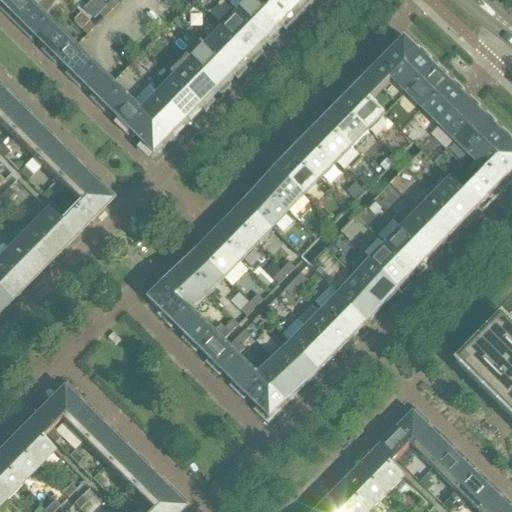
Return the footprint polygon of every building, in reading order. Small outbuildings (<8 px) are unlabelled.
[(55,66),(59,62),(63,67),(69,72),(65,76),(79,89),(79,90),(83,86),(93,96),(90,100),(104,113),(107,110),(111,114),(117,120),(114,123),(128,137),(131,134),(136,138),(141,144),(138,147),(152,161),(202,110),(206,113),(216,103),(212,100),(218,94),(222,97),(232,87),(228,83),(234,77),(238,81),(248,70),(244,67),(250,61),(254,65),(264,54),(260,51),(266,45),(270,48),(280,38),(277,35),(282,29),(286,32),(317,0),(0,0),(0,11),(31,42),(35,39),(45,49),(41,52),(55,66)] [(402,37),(353,87),(371,104),(372,103),(392,83),(390,81),(418,53),(402,37)] [(421,56),(418,53),(390,81),(392,83),(404,95),(432,67),(431,66),(434,63),(423,53),(421,56)] [(437,72),(432,67),(404,95),(418,109),(449,78),(440,69),(437,72)] [(418,109),(439,129),(467,101),(464,98),(466,96),(456,85),(454,88),(448,82),(450,80),(449,78),(418,109)] [(0,101),(5,96),(8,93),(0,84),(0,101)] [(346,94),(337,103),(369,134),(386,117),(372,103),(371,104),(353,87),(352,88),(355,91),(350,97),(346,94)] [(0,128),(10,138),(28,119),(32,116),(18,102),(14,106),(5,96),(0,101),(0,128)] [(439,129),(459,149),(490,119),(488,117),(486,120),(480,114),(482,112),(472,101),(470,104),(467,101),(439,129)] [(330,110),(321,119),(353,151),(369,134),(337,103),(336,104),(339,108),(334,113),(330,110)] [(33,161),(52,142),(55,139),(41,125),(38,129),(28,119),(10,138),(33,161)] [(314,126),(305,135),(337,167),(353,151),(321,119),(320,120),(323,124),(318,130),(314,126)] [(459,149),(473,163),(495,141),(501,135),(496,130),(498,128),(490,119),(459,149)] [(473,163),(486,175),(488,177),(511,152),(511,140),(504,133),(502,136),(501,135),(495,141),(473,163)] [(298,143),(289,152),(321,183),(337,167),(305,135),(304,137),(307,140),(302,146),(298,143)] [(57,184),(75,165),(78,162),(64,148),(61,152),(52,142),(33,161),(57,184)] [(9,154),(0,145),(0,156),(3,159),(9,154)] [(282,159),(273,168),(305,199),(321,183),(289,152),(288,153),(291,156),(285,162),(282,159)] [(486,175),(466,196),(465,197),(482,214),(511,184),(511,152),(488,177),(486,175)] [(80,205),(101,184),(88,171),(84,175),(75,165),(57,184),(78,205),(79,204),(80,205)] [(24,168),(18,174),(27,183),(32,177),(24,168)] [(275,173),(260,188),(289,216),(305,199),(273,168),(272,169),(275,173)] [(452,182),(434,199),(466,230),(476,221),(472,218),(478,212),(481,215),(482,214),(465,197),(466,196),(452,182)] [(63,220),(79,235),(115,198),(101,184),(80,205),(79,204),(78,205),(63,220)] [(260,188),(244,204),(273,232),(289,216),(260,188)] [(8,190),(0,198),(5,204),(14,196),(8,190)] [(47,191),(41,197),(50,205),(56,200),(47,191)] [(434,199),(419,215),(450,247),(460,237),(456,234),(462,228),(465,232),(466,230),(434,199)] [(244,204),(228,220),(257,248),(273,232),(244,204)] [(30,228),(58,256),(79,235),(63,220),(60,223),(47,211),(30,228)] [(419,215),(402,232),(434,263),(444,254),(440,250),(446,244),(449,248),(450,247),(419,215)] [(228,220),(212,236),(241,264),(257,248),(228,220)] [(13,244),(42,272),(58,256),(30,228),(13,244)] [(402,232),(386,248),(418,279),(428,270),(424,266),(430,261),(433,264),(434,263),(402,232)] [(212,236),(196,252),(225,281),(241,264),(212,236)] [(0,257),(0,262),(26,288),(42,272),(13,244),(0,257)] [(386,248),(370,264),(402,295),(412,286),(408,283),(414,277),(417,280),(418,279),(386,248)] [(196,252),(180,269),(209,297),(225,281),(196,252)] [(0,294),(10,304),(26,288),(0,262),(0,294)] [(289,264),(281,272),(287,278),(295,269),(289,264)] [(370,264),(354,280),(383,308),(398,293),(401,296),(402,295),(370,264)] [(180,269),(164,285),(189,310),(193,313),(209,297),(180,269)] [(287,278),(281,272),(273,280),(279,286),(287,278)] [(301,275),(293,283),(298,289),(306,280),(301,275)] [(354,280),(338,296),(367,325),(383,308),(354,280)] [(298,289),(293,283),(284,292),(290,297),(298,289)] [(157,316),(170,329),(189,310),(164,285),(148,301),(160,313),(157,316)] [(0,314),(10,304),(0,294),(0,314)] [(257,296),(249,304),(255,310),(263,302),(257,296)] [(338,296),(322,313),(351,341),(367,325),(338,296)] [(255,310),(249,304),(241,313),(247,318),(255,310)] [(269,307),(261,316),(266,321),(275,313),(269,307)] [(181,340),(194,353),(214,333),(193,313),(189,310),(170,329),(171,330),(175,327),(185,337),(181,340)] [(322,313),(306,329),(335,357),(351,341),(322,313)] [(511,314),(506,321),(460,367),(502,408),(503,407),(511,416),(511,314)] [(266,321),(261,316),(252,324),(258,330),(266,321)] [(225,329),(230,335),(239,326),(233,321),(225,329)] [(306,329),(290,345),(319,373),(335,357),(306,329)] [(244,332),(236,340),(242,346),(250,338),(244,332)] [(205,364),(218,377),(238,357),(214,333),(194,353),(195,354),(199,351),(209,361),(205,364)] [(290,345),(274,361),(303,390),(319,373),(290,345)] [(230,388),(243,401),(262,381),(258,378),(238,357),(218,377),(220,378),(223,375),(233,384),(230,388)] [(258,378),(262,381),(287,406),(303,390),(274,361),(258,378)] [(262,381),(243,401),(244,402),(247,398),(257,408),(254,412),(268,425),(287,406),(262,381)] [(66,385),(26,425),(42,441),(46,437),(54,445),(60,439),(51,431),(60,422),(59,421),(80,399),(66,385)] [(81,400),(80,399),(59,421),(60,422),(82,444),(104,422),(91,410),(88,413),(78,404),(81,400)] [(397,462),(402,457),(411,448),(410,447),(431,425),(417,411),(377,451),(393,466),(397,462)] [(82,444),(105,467),(127,445),(114,433),(111,436),(101,427),(105,423),(104,422),(82,444)] [(26,425),(9,442),(37,471),(54,453),(42,441),(26,425)] [(433,470),(455,448),(442,436),(439,439),(429,430),(432,426),(431,425),(410,447),(411,448),(433,470)] [(9,442),(0,451),(0,465),(21,487),(37,471),(9,442)] [(105,467),(129,490),(150,468),(138,456),(134,459),(125,450),(128,446),(127,445),(105,467)] [(456,493),(478,471),(465,459),(462,462),(452,453),(456,449),(455,448),(433,470),(456,493)] [(361,468),(389,496),(405,479),(393,466),(377,451),(361,468)] [(68,458),(76,467),(82,461),(74,453),(68,458)] [(402,457),(397,462),(405,471),(411,465),(402,457)] [(0,465),(0,497),(5,503),(21,487),(0,465)] [(129,490),(150,511),(153,511),(174,492),(161,479),(158,482),(148,473),(151,469),(150,468),(129,490)] [(345,484),(373,511),(389,496),(361,468),(345,484)] [(475,511),(483,511),(501,494),(489,482),(485,485),(476,476),(479,472),(478,471),(456,493),(475,511)] [(91,481),(100,490),(105,484),(97,476),(91,481)] [(419,484),(427,493),(433,487),(425,479),(419,484)] [(329,500),(341,511),(372,511),(373,511),(345,484),(329,500)] [(61,495),(67,500),(76,492),(70,486),(61,495)] [(181,511),(188,506),(174,492),(153,511),(181,511)] [(511,511),(511,504),(511,505),(509,508),(499,499),(502,495),(501,494),(483,511),(511,511)] [(81,497),(73,506),(79,511),(87,503),(81,497)] [(115,504),(122,511),(124,511),(129,507),(120,499),(115,504)] [(316,511),(341,511),(329,500),(316,511)] [(54,502),(46,511),(47,511),(55,511),(59,508),(54,502)] [(448,502),(442,507),(447,511),(454,511),(456,510),(448,502)]
